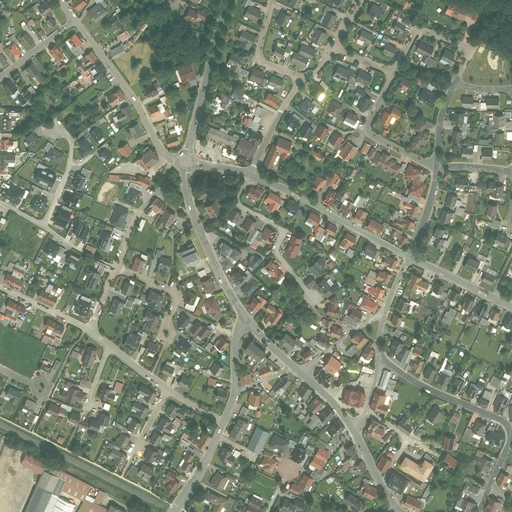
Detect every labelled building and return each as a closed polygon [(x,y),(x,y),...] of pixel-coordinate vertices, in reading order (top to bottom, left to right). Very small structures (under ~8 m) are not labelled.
[(46,0),(40,4),(38,6),(45,15),(46,14),(51,11),(53,9),(46,0)] [(73,0),(71,2),(77,10),(87,3),(84,0),(73,0)] [(469,8),(451,1),(445,13),(463,22),(469,8)] [(48,18),(46,14),(45,15),(38,6),(40,4),(39,2),(33,6),(37,11),(38,10),(45,20),(46,20),(48,18)] [(86,11),(95,23),(108,13),(103,7),(99,2),(97,3),(86,11)] [(381,2),(378,7),(383,9),(385,10),(388,6),(381,2)] [(256,21),(261,10),(252,5),(249,4),(247,7),(243,14),(256,21)] [(373,4),(368,14),(378,19),(383,9),(378,7),(373,4)] [(187,13),(185,18),(194,23),(195,21),(198,16),(199,15),(196,13),(188,9),(186,12),(187,13)] [(198,9),(196,13),(199,15),(198,16),(204,19),(207,13),(198,9)] [(287,13),(281,10),(276,21),(286,25),(291,14),(287,13)] [(483,13),(475,10),(472,18),(479,21),(483,13)] [(57,23),(51,16),(53,14),(51,11),(46,14),(48,18),(46,20),(51,27),(57,23)] [(327,12),(322,23),(331,27),(337,16),(331,13),(327,12)] [(398,17),(396,22),(406,27),(411,30),(414,25),(399,18),(398,17)] [(119,29),(114,22),(109,26),(114,32),(119,29)] [(406,27),(396,22),(393,29),(395,30),(392,34),(400,38),(406,27)] [(42,28),(37,32),(42,37),(47,34),(42,28)] [(245,29),(242,28),(241,30),(238,39),(241,40),(239,45),(249,50),(256,34),(245,29)] [(316,28),(311,41),(313,42),(320,45),(321,45),(327,33),(321,30),(316,28)] [(374,34),(362,28),(357,39),(368,45),(374,34)] [(123,42),(131,36),(129,33),(127,30),(118,36),(123,42)] [(26,32),(19,38),(27,47),(34,42),(26,32)] [(76,33),(67,39),(68,41),(72,45),(74,49),(75,49),(80,45),(83,43),(76,33)] [(8,38),(12,42),(14,41),(15,43),(19,41),(14,34),(8,38)] [(379,44),(385,47),(387,43),(388,43),(390,40),(384,36),(379,44)] [(5,48),(5,49),(13,59),(22,52),(15,43),(14,41),(12,42),(5,48)] [(111,50),(115,58),(126,52),(125,50),(130,47),(127,41),(111,50)] [(434,49),(420,42),(418,47),(415,51),(423,55),(421,60),(427,63),(429,58),(430,58),(434,49)] [(302,44),(298,53),(309,58),(311,59),(316,49),(307,45),(303,43),(302,44)] [(385,47),(382,53),(392,58),(397,48),(388,43),(387,43),(385,47)] [(276,44),(272,52),(281,57),(284,50),(285,49),(280,46),(276,44)] [(64,56),(56,45),(49,50),(57,61),(64,56)] [(80,45),(75,49),(73,51),(77,57),(85,52),(80,45)] [(92,50),(85,56),(88,59),(84,62),(87,66),(98,58),(92,50)] [(455,55),(446,50),(441,59),(451,64),(455,55)] [(295,51),(290,61),(304,68),(309,58),(298,53),(295,51)] [(245,58),(232,52),(227,63),(231,65),(230,67),(237,73),(239,68),(245,58)] [(33,63),(25,69),(32,78),(32,77),(40,72),(33,63)] [(107,71),(102,63),(95,68),(98,72),(94,75),(96,79),(107,71)] [(192,64),(175,70),(175,71),(180,84),(189,81),(197,78),(192,64)] [(348,70),(338,65),(333,77),(344,82),(350,71),(348,70)] [(351,65),(348,70),(350,71),(354,73),(357,68),(351,65)] [(265,71),(255,66),(250,77),(260,82),(263,76),(265,71)] [(248,73),(239,68),(237,73),(236,74),(245,78),(248,73)] [(372,76),(361,70),(355,80),(367,86),(372,76)] [(40,72),(32,77),(38,85),(46,79),(40,72)] [(268,78),(265,84),(278,91),(280,87),(284,79),(270,73),(268,78)] [(420,86),(423,81),(416,77),(413,83),(420,86)] [(413,84),(401,78),(398,86),(409,92),(413,84)] [(425,88),(432,91),(435,85),(423,79),(423,81),(420,86),(424,89),(425,88)] [(11,80),(3,86),(10,96),(18,90),(11,80)] [(322,80),(318,85),(325,89),(325,90),(328,86),(322,80)] [(191,86),(189,81),(180,84),(181,89),(191,86)] [(153,82),(144,88),(149,97),(158,92),(159,91),(158,90),(153,82)] [(236,84),(232,93),(236,94),(242,97),(246,89),(236,84)] [(316,84),(309,93),(317,98),(325,89),(318,85),(316,84)] [(36,93),(31,86),(26,89),(31,96),(31,97),(35,94),(36,93)] [(432,91),(425,88),(424,89),(421,94),(419,99),(418,100),(432,107),(438,94),(432,91)] [(125,97),(119,89),(107,98),(113,106),(125,97)] [(230,107),(236,94),(232,93),(223,89),(219,96),(223,98),(221,103),(230,107)] [(21,93),(18,90),(10,96),(13,99),(16,97),(21,93)] [(274,93),(269,91),(265,99),(275,105),(280,97),(274,93)] [(21,93),(16,97),(23,105),(27,102),(21,93)] [(365,111),(371,98),(362,94),(360,98),(356,106),(365,111)] [(101,100),(98,96),(90,102),(93,107),(101,100)] [(474,97),(463,96),(462,106),(473,106),(473,103),(474,97)] [(487,104),(487,107),(499,107),(499,98),(487,98),(487,104)] [(311,111),(315,107),(311,103),(306,99),(304,102),(303,101),(298,106),(308,115),(311,111)] [(314,100),(311,103),(315,107),(311,111),(314,114),(321,106),(314,100)] [(343,106),(333,101),(327,113),(334,117),(337,118),(343,106)] [(157,104),(161,112),(163,111),(166,110),(166,109),(162,102),(157,104)] [(157,103),(148,107),(153,117),(161,113),(161,112),(157,104),(157,103)] [(256,131),(259,125),(257,124),(260,118),(258,117),(262,109),(252,104),(247,114),(246,116),(249,118),(246,125),(245,125),(256,131)] [(120,122),(130,117),(125,107),(115,112),(120,122)] [(393,107),(390,114),(393,115),(392,118),(398,120),(402,111),(393,107)] [(6,115),(4,115),(4,130),(14,130),(15,118),(24,118),(24,109),(6,108),(6,115)] [(466,109),(456,109),(456,112),(453,112),(453,119),(466,120),(466,119),(466,113),(466,109)] [(390,114),(384,111),(379,122),(388,126),(392,118),(393,115),(390,114)] [(249,118),(246,116),(247,114),(242,112),(239,118),(242,119),(240,122),(246,125),(249,118)] [(507,122),(507,112),(496,112),(496,117),(496,122),(501,122),(507,122)] [(348,113),(344,121),(345,121),(354,126),(357,120),(358,118),(356,117),(357,115),(353,113),(352,115),(348,113)] [(294,114),(292,117),(299,123),(300,124),(302,121),(294,114)] [(290,116),(284,123),(292,131),(299,123),(292,117),(290,116)] [(92,126),(94,129),(97,127),(105,121),(103,118),(92,126)] [(427,124),(418,120),(414,130),(418,132),(415,138),(412,136),(408,146),(418,150),(421,145),(425,146),(430,134),(424,131),(427,124)] [(113,123),(110,124),(116,132),(118,131),(113,123)] [(139,123),(129,127),(134,138),(144,133),(139,123)] [(235,148),(241,136),(234,132),(233,135),(209,124),(205,135),(235,148)] [(28,132),(29,134),(32,131),(33,132),(39,128),(36,125),(29,130),(30,131),(28,132)] [(309,128),(304,125),(300,135),(308,139),(310,133),(312,129),(309,128)] [(327,128),(320,125),(315,135),(322,139),(324,134),(327,128)] [(94,129),(89,132),(96,141),(103,136),(97,127),(94,129)] [(461,127),(455,127),(455,136),(462,137),(463,127),(461,127)] [(501,129),(497,129),(497,135),(497,139),(506,139),(506,129),(501,129)] [(29,134),(25,137),(32,147),(40,141),(33,132),(32,131),(29,134)] [(237,159),(249,164),(262,136),(251,131),(248,139),(241,136),(235,148),(234,150),(240,152),(237,159)] [(166,137),(168,146),(180,143),(177,132),(176,132),(171,134),(168,135),(169,136),(166,137)] [(343,138),(335,132),(328,141),(336,147),(343,138)] [(329,136),(324,134),(322,139),(320,142),(325,144),(329,136)] [(274,149),(278,151),(284,153),(287,155),(292,144),(279,138),(275,146),(274,149)] [(9,139),(1,139),(1,149),(9,149),(9,146),(14,146),(14,142),(9,142),(9,139)] [(84,139),(78,144),(82,149),(77,152),(82,158),(87,153),(92,150),(84,139)] [(44,150),(48,152),(52,147),(54,148),(55,146),(48,142),(44,150)] [(358,149),(347,142),(338,155),(349,162),(358,149)] [(98,149),(101,152),(105,148),(107,147),(105,143),(98,149)] [(127,143),(118,148),(124,158),(133,153),(127,143)] [(370,146),(365,143),(360,151),(366,154),(370,146)] [(464,144),(464,153),(474,154),(475,147),(475,145),(474,145),(464,144)] [(275,146),(272,145),(263,166),(271,169),(278,151),(274,149),(275,146)] [(160,158),(151,148),(150,148),(148,146),(143,150),(146,152),(137,160),(146,170),(160,158)] [(48,152),(46,156),(59,164),(65,155),(54,148),(52,147),(48,152)] [(367,157),(373,160),(377,152),(378,150),(372,147),(367,157)] [(495,148),(485,147),(485,148),(484,155),(494,156),(495,148)] [(101,152),(98,154),(105,163),(112,157),(105,148),(101,152)] [(311,150),(308,156),(319,161),(322,156),(311,150)] [(373,160),(371,163),(393,174),(397,176),(399,172),(401,167),(395,164),(396,162),(390,159),(392,157),(383,152),(382,155),(377,152),(373,160)] [(5,154),(5,163),(8,163),(15,163),(16,163),(16,154),(5,154)] [(35,179),(51,186),(57,175),(44,169),(40,167),(40,168),(35,179)] [(83,167),(80,175),(86,177),(88,178),(91,171),(83,167)] [(412,167),(409,168),(405,175),(413,179),(414,178),(415,182),(414,182),(411,188),(408,189),(410,193),(412,192),(416,195),(420,193),(424,187),(422,183),(425,178),(424,175),(419,173),(420,171),(412,167)] [(329,177),(319,171),(312,183),(322,189),(329,177)] [(337,184),(341,176),(335,172),(333,176),(335,177),(332,181),(337,184)] [(80,175),(77,174),(72,186),(81,189),(86,177),(80,175)] [(459,174),(458,184),(465,185),(469,185),(469,184),(470,175),(459,174)] [(151,180),(140,175),(136,183),(142,186),(147,188),(151,180)] [(504,194),(505,183),(497,182),(497,178),(491,178),(490,188),(493,188),(493,192),(502,194),(503,194),(504,194)] [(17,208),(26,191),(11,184),(10,186),(6,184),(1,195),(10,200),(8,204),(17,208)] [(252,185),(247,192),(258,198),(262,190),(257,187),(252,185)] [(140,190),(131,186),(125,201),(135,205),(142,191),(140,190)] [(331,186),(324,198),(333,204),(337,197),(334,195),(337,190),(331,186)] [(283,195),(271,189),(266,198),(271,200),(268,205),(275,209),(283,195)] [(450,190),(447,200),(456,203),(460,193),(450,190)] [(198,201),(207,195),(204,191),(195,196),(198,201)] [(74,195),(69,192),(64,202),(74,206),(78,198),(79,197),(74,195)] [(412,192),(410,193),(404,195),(411,199),(418,203),(421,197),(416,195),(412,192)] [(30,205),(41,211),(48,199),(41,195),(37,193),(30,205)] [(362,195),(357,203),(361,205),(364,206),(365,203),(364,202),(367,195),(363,193),(362,195)] [(344,200),(339,208),(348,213),(354,202),(355,200),(350,197),(347,202),(344,200)] [(167,206),(157,198),(145,213),(148,216),(149,215),(153,210),(157,213),(158,211),(161,214),(167,206)] [(290,198),(285,206),(290,209),(295,211),(296,212),(299,206),(300,204),(290,198)] [(213,200),(203,207),(210,217),(220,211),(213,200)] [(499,202),(490,201),(489,211),(491,211),(491,212),(496,213),(496,212),(497,212),(499,202)] [(408,212),(415,215),(419,206),(411,204),(406,202),(404,207),(409,209),(408,212)] [(243,210),(234,205),(228,214),(238,220),(241,214),(243,210)] [(361,205),(354,216),(363,221),(369,209),(364,206),(361,205)] [(129,210),(117,206),(110,223),(117,225),(122,227),(124,223),(129,210)] [(304,208),(299,206),(296,212),(295,213),(300,215),(304,208)] [(454,210),(445,206),(441,217),(450,220),(454,210)] [(62,208),(61,208),(58,215),(68,220),(71,212),(70,212),(62,208)] [(176,214),(165,209),(160,219),(171,224),(176,214)] [(323,215),(313,209),(308,217),(317,223),(318,223),(319,221),(323,215)] [(245,216),(241,214),(238,220),(236,222),(241,224),(245,216)] [(259,219),(250,214),(244,223),(252,228),(254,229),(255,228),(259,219)] [(65,228),(68,220),(58,215),(55,223),(63,227),(65,228)] [(500,227),(503,218),(494,216),(492,224),(500,227)] [(413,222),(406,219),(405,220),(401,218),(397,217),(397,219),(395,224),(410,230),(411,226),(413,227),(414,223),(413,222)] [(138,229),(142,231),(146,220),(142,218),(138,229)] [(83,223),(76,220),(73,227),(72,231),(73,231),(79,235),(83,225),(83,223)] [(164,224),(157,220),(154,225),(160,229),(164,224)] [(339,225),(331,220),(327,227),(325,231),(328,233),(330,230),(333,231),(334,232),(339,225)] [(371,220),(366,228),(379,235),(381,231),(383,226),(382,226),(371,220)] [(323,224),(319,221),(318,223),(317,223),(314,227),(316,228),(320,230),(323,225),(323,224)] [(127,224),(124,223),(122,227),(117,225),(116,228),(123,231),(127,224)] [(439,233),(439,234),(440,233),(443,225),(439,223),(435,232),(439,233)] [(278,229),(267,224),(264,230),(262,234),(263,234),(266,236),(272,239),(278,229)] [(84,238),(85,238),(87,235),(90,228),(83,225),(79,235),(84,238)] [(327,227),(323,225),(320,230),(317,234),(317,235),(322,238),(324,239),(328,233),(325,231),(327,227)] [(177,234),(179,231),(173,226),(169,229),(176,235),(177,234)] [(257,229),(255,228),(254,229),(252,228),(247,237),(251,239),(257,229)] [(398,233),(401,235),(403,231),(397,229),(396,231),(392,229),(390,234),(396,237),(398,233)] [(111,240),(113,234),(111,233),(103,230),(102,230),(99,236),(103,238),(100,246),(108,249),(110,250),(112,245),(113,241),(111,240)] [(358,235),(348,230),(345,236),(344,236),(341,241),(349,245),(351,241),(354,242),(358,235)] [(509,235),(499,231),(496,239),(499,240),(506,243),(509,235)] [(302,236),(294,233),(291,239),(292,239),(286,250),(296,254),(302,242),(300,241),(302,236)] [(398,233),(396,237),(399,238),(397,243),(404,246),(408,237),(401,235),(398,233)] [(439,234),(439,233),(435,242),(442,245),(446,236),(440,233),(439,234)] [(338,237),(332,234),(331,234),(328,240),(334,243),(338,237)] [(60,246),(50,240),(48,243),(47,242),(43,249),(55,256),(60,246)] [(189,247),(181,251),(182,251),(180,252),(183,259),(185,258),(188,265),(191,264),(192,265),(196,263),(195,262),(200,260),(199,257),(199,256),(196,249),(193,242),(188,244),(189,247)] [(232,247),(225,242),(224,243),(222,242),(219,246),(221,247),(219,250),(221,251),(220,254),(221,255),(219,256),(222,261),(221,262),(225,270),(233,266),(233,265),(236,260),(242,253),(234,247),(234,248),(232,247)] [(465,247),(457,243),(452,253),(460,257),(465,247)] [(318,253),(321,250),(316,244),(313,246),(318,253)] [(356,248),(350,245),(347,252),(353,255),(356,248)] [(377,249),(367,245),(363,254),(372,258),(376,251),(377,249)] [(66,249),(60,246),(55,256),(60,259),(61,258),(63,253),(66,249)] [(81,258),(69,251),(68,254),(65,261),(77,267),(81,258)] [(471,252),(466,263),(477,268),(479,263),(482,258),(471,252)] [(263,261),(255,254),(247,263),(255,269),(263,261)] [(322,254),(310,264),(318,274),(326,267),(324,264),(328,261),(322,254)] [(388,262),(395,266),(399,257),(392,254),(390,257),(386,255),(384,260),(388,262)] [(161,256),(160,258),(158,267),(162,268),(160,275),(169,277),(173,259),(161,256)] [(272,256),(265,264),(273,273),(279,266),(281,264),(272,256)] [(140,258),(136,257),(132,267),(143,272),(147,261),(146,261),(140,258)] [(7,268),(13,270),(15,266),(16,265),(10,262),(7,268)] [(98,269),(97,271),(100,272),(103,274),(106,268),(104,267),(100,265),(98,269)] [(15,266),(13,270),(18,273),(23,275),(25,271),(20,268),(15,266)] [(286,272),(279,266),(273,273),(272,274),(279,279),(286,272)] [(377,274),(379,270),(372,266),(369,273),(376,276),(377,274)] [(387,268),(386,270),(381,267),(379,270),(377,274),(382,277),(383,276),(388,279),(392,271),(387,268)] [(97,271),(91,269),(91,270),(87,268),(84,274),(85,274),(88,275),(86,280),(84,285),(93,289),(100,272),(97,271)] [(488,268),(484,277),(494,282),(498,273),(496,272),(488,268)] [(204,269),(198,272),(201,277),(207,275),(204,269)] [(238,269),(230,277),(234,281),(238,285),(246,277),(243,274),(238,269)] [(318,279),(312,272),(305,279),(310,285),(318,279)] [(422,277),(411,272),(411,273),(406,285),(406,286),(412,288),(416,290),(417,288),(425,292),(429,282),(421,279),(422,277)] [(16,277),(8,273),(4,281),(21,288),(24,281),(21,279),(16,277)] [(325,275),(318,281),(325,291),(331,286),(333,285),(332,283),(325,275)] [(211,277),(201,282),(206,294),(210,292),(216,289),(211,277)] [(40,284),(46,287),(48,282),(49,281),(43,278),(40,284)] [(333,285),(331,286),(335,290),(342,284),(338,278),(332,283),(333,285)] [(253,279),(252,279),(241,290),(245,294),(248,297),(260,285),(253,279)] [(125,281),(121,291),(130,295),(134,285),(129,283),(125,281)] [(48,282),(46,287),(47,287),(52,289),(56,291),(58,287),(48,282)] [(440,294),(442,290),(444,286),(436,282),(432,290),(433,290),(440,294)] [(382,294),(385,286),(378,283),(377,285),(372,283),(370,289),(382,294)] [(45,291),(41,289),(38,297),(54,305),(58,297),(54,295),(50,293),(45,291)] [(459,293),(452,289),(450,294),(448,297),(451,298),(450,299),(453,301),(454,300),(457,301),(459,297),(458,296),(459,293)] [(165,296),(153,291),(151,296),(143,293),(140,299),(142,300),(148,302),(147,304),(160,310),(165,296)] [(197,295),(188,291),(184,300),(188,302),(193,304),(197,296),(197,295)] [(264,301),(255,293),(248,303),(250,305),(251,304),(258,309),(264,301)] [(339,303),(340,298),(335,293),(330,297),(333,300),(332,302),(339,303)] [(365,295),(361,303),(376,309),(380,300),(372,296),(365,293),(365,295)] [(215,296),(204,301),(206,305),(205,306),(208,314),(210,313),(210,315),(217,311),(219,311),(221,310),(219,304),(220,304),(219,301),(217,301),(215,296)] [(475,300),(465,296),(461,306),(463,308),(469,310),(470,311),(475,300)] [(75,311),(86,316),(92,303),(89,302),(81,298),(80,298),(79,302),(77,302),(74,307),(76,308),(75,311)] [(125,303),(115,298),(109,310),(120,315),(125,303)] [(408,302),(400,298),(396,307),(408,313),(410,308),(406,306),(408,302)] [(10,299),(6,308),(11,310),(17,313),(22,315),(26,307),(10,299)] [(276,320),(284,310),(277,304),(277,305),(271,300),(267,306),(272,310),(269,315),(276,320)] [(330,301),(328,312),(341,314),(343,304),(339,303),(332,302),(330,301)] [(194,311),(196,306),(193,304),(188,302),(186,307),(194,311)] [(488,306),(481,303),(479,306),(478,305),(475,311),(483,316),(488,306)] [(358,306),(354,304),(354,306),(350,314),(354,316),(359,319),(360,319),(365,310),(358,306)] [(456,310),(450,307),(448,312),(446,311),(442,321),(450,324),(452,319),(456,310)] [(500,312),(493,309),(490,316),(497,320),(498,320),(500,317),(498,316),(500,312)] [(161,316),(147,310),(144,318),(147,319),(145,324),(147,325),(154,328),(156,329),(161,316)] [(217,311),(217,312),(213,317),(217,321),(223,315),(219,311),(217,311)] [(467,315),(461,313),(458,312),(456,316),(458,317),(458,318),(464,321),(467,315)] [(184,327),(189,321),(189,322),(191,320),(182,313),(176,321),(184,327)] [(17,318),(15,317),(9,314),(7,318),(15,322),(17,318)] [(403,317),(394,314),(391,322),(398,325),(400,325),(402,320),(403,319),(403,317)] [(511,325),(511,318),(507,316),(503,324),(511,328),(511,325)] [(17,318),(15,322),(17,323),(15,326),(20,328),(23,321),(17,318)] [(65,326),(48,318),(44,327),(48,328),(52,330),(58,333),(61,334),(65,326)] [(332,322),(326,320),(324,326),(329,328),(331,329),(332,326),(332,322)] [(190,329),(193,325),(189,322),(189,321),(184,327),(190,331),(191,330),(190,329)] [(197,334),(203,326),(196,321),(193,325),(190,329),(191,330),(196,334),(197,334)] [(209,328),(204,325),(203,326),(197,334),(199,335),(203,338),(204,339),(211,330),(209,328)] [(329,328),(326,334),(338,339),(342,330),(332,326),(331,329),(329,328)] [(287,328),(280,337),(291,346),(298,338),(287,328)] [(397,328),(393,332),(398,337),(403,332),(397,328)] [(142,336),(140,342),(143,343),(144,340),(147,333),(143,331),(142,334),(138,331),(137,334),(142,336)] [(355,333),(350,339),(354,343),(359,348),(368,340),(368,339),(360,331),(357,335),(355,333)] [(50,334),(46,332),(42,341),(47,343),(49,338),(54,341),(56,338),(56,337),(50,334)] [(127,336),(123,345),(136,351),(140,342),(142,336),(137,334),(134,333),(132,337),(127,336)] [(321,334),(317,343),(327,348),(331,338),(321,334)] [(181,337),(175,345),(178,348),(177,349),(181,352),(182,351),(187,354),(192,347),(193,345),(189,343),(181,337)] [(223,351),(229,342),(222,337),(220,339),(219,339),(214,344),(218,347),(223,350),(223,351)] [(192,339),(189,343),(193,345),(192,347),(195,350),(199,345),(192,339)] [(404,344),(394,339),(389,349),(398,354),(401,350),(403,347),(404,344)] [(147,347),(146,350),(149,352),(154,354),(155,354),(159,344),(149,341),(147,347)] [(251,341),(244,350),(250,354),(254,357),(259,361),(266,352),(251,341)] [(374,344),(371,341),(370,342),(362,355),(369,360),(374,353),(372,352),(373,349),(372,348),(374,344)] [(211,350),(213,346),(214,345),(209,342),(206,347),(211,350)] [(359,348),(354,343),(346,352),(351,356),(359,348)] [(147,347),(142,345),(138,353),(142,354),(144,350),(146,350),(147,347)] [(412,354),(418,357),(419,354),(422,348),(415,345),(415,347),(413,351),(412,354)] [(98,349),(88,346),(82,363),(92,366),(98,349)] [(410,350),(403,347),(401,350),(398,354),(396,357),(405,362),(410,350)] [(300,354),(305,361),(314,355),(313,355),(311,352),(309,348),(300,354)] [(432,357),(437,359),(439,354),(432,350),(430,355),(432,357)] [(331,356),(322,367),(333,375),(334,374),(336,371),(341,363),(331,356)] [(418,357),(414,356),(410,365),(412,366),(411,369),(418,372),(424,360),(422,359),(418,357)] [(57,370),(61,362),(57,360),(53,368),(57,370)] [(42,362),(38,371),(48,376),(52,367),(47,365),(43,363),(42,362)] [(172,363),(171,365),(175,367),(174,369),(178,371),(179,370),(179,368),(183,370),(184,367),(183,367),(184,365),(182,364),(181,366),(180,365),(181,364),(177,362),(176,364),(177,364),(177,365),(172,363)] [(224,367),(216,362),(210,370),(212,371),(220,378),(225,372),(222,370),(224,367)] [(166,363),(162,372),(171,376),(174,369),(175,367),(171,365),(170,365),(166,363)] [(255,371),(258,365),(254,363),(252,365),(251,365),(249,369),(255,371)] [(258,369),(261,377),(272,373),(269,365),(267,366),(259,369),(258,369)] [(437,369),(428,365),(424,374),(433,379),(437,369)] [(449,370),(444,367),(443,371),(442,372),(450,376),(451,374),(452,371),(449,370)] [(331,376),(321,369),(314,378),(327,388),(330,384),(327,381),(331,376)] [(391,372),(385,370),(379,387),(385,389),(386,388),(389,379),(391,372)] [(442,372),(437,381),(446,385),(450,376),(442,372)] [(251,377),(251,373),(240,375),(241,380),(239,380),(239,384),(242,383),(242,384),(252,383),(252,382),(251,377)] [(183,375),(177,383),(186,390),(193,382),(183,375)] [(285,376),(284,376),(273,388),(278,393),(282,388),(284,390),(291,382),(288,379),(289,378),(286,375),(285,376)] [(498,388),(498,387),(502,379),(494,375),(489,384),(498,388)] [(208,385),(214,386),(216,379),(210,377),(209,376),(207,385),(208,385)] [(338,377),(333,384),(339,387),(344,381),(338,377)] [(465,382),(456,377),(451,388),(460,392),(465,382)] [(88,381),(82,379),(80,385),(85,387),(88,381)] [(396,382),(389,379),(386,388),(387,388),(393,390),(396,382)] [(507,382),(502,379),(498,387),(501,389),(504,389),(507,382)] [(485,382),(479,380),(477,385),(476,386),(479,387),(482,389),(486,383),(485,382)] [(77,384),(68,381),(65,387),(69,388),(68,392),(63,390),(60,398),(75,403),(77,398),(81,400),(84,392),(76,389),(77,384)] [(124,384),(117,381),(114,390),(121,392),(124,384)] [(313,390),(304,384),(298,392),(307,398),(313,390)] [(157,393),(141,385),(138,392),(145,396),(144,398),(148,400),(152,402),(157,393)] [(22,392),(11,386),(7,392),(6,395),(11,398),(9,401),(15,405),(22,392)] [(112,390),(102,386),(99,396),(109,399),(110,395),(111,392),(112,390)] [(477,389),(469,386),(466,395),(474,397),(477,389)] [(218,388),(216,399),(226,400),(228,390),(225,390),(225,388),(220,387),(220,389),(218,388)] [(351,389),(346,388),(343,401),(364,405),(367,392),(351,389)] [(393,390),(387,388),(384,395),(386,396),(396,399),(399,392),(393,390)] [(481,396),(478,404),(487,407),(490,400),(493,393),(485,389),(482,397),(481,396)] [(501,395),(509,398),(511,393),(504,389),(501,395)] [(251,392),(250,392),(248,403),(250,403),(258,405),(260,395),(254,393),(255,391),(252,390),(251,392)] [(383,404),(386,396),(384,395),(375,392),(370,408),(385,414),(388,406),(383,404)] [(501,395),(499,394),(493,407),(504,411),(509,398),(501,395)] [(326,405),(316,397),(308,407),(314,412),(318,415),(326,405)] [(37,404),(27,399),(27,400),(26,400),(23,406),(23,407),(23,408),(28,410),(30,411),(30,412),(31,413),(32,413),(37,404)] [(136,412),(136,414),(144,418),(149,407),(145,405),(136,401),(136,402),(132,409),(136,412)] [(51,403),(46,412),(52,415),(57,417),(61,408),(51,403)] [(62,403),(61,407),(71,412),(72,408),(62,403)] [(165,412),(174,417),(175,414),(183,418),(187,411),(172,403),(170,406),(169,405),(165,412)] [(326,405),(318,415),(323,420),(325,421),(333,412),(326,405)] [(444,413),(434,406),(426,417),(437,424),(444,413)] [(239,418),(244,420),(249,409),(243,407),(238,417),(239,418)] [(456,423),(460,414),(453,411),(450,420),(456,423)] [(81,415),(72,412),(69,421),(77,424),(78,424),(79,420),(81,415)] [(318,415),(314,412),(310,417),(312,418),(307,424),(312,429),(319,421),(321,423),(323,420),(318,415)] [(405,412),(397,423),(409,431),(414,424),(408,420),(411,416),(405,412)] [(32,413),(31,413),(28,420),(33,422),(37,416),(32,413)] [(101,423),(101,424),(107,426),(110,417),(100,413),(97,421),(101,423)] [(170,421),(162,417),(157,427),(170,433),(170,432),(172,428),(168,425),(170,421)] [(173,423),(179,426),(182,420),(176,417),(173,423)] [(239,418),(237,424),(244,427),(245,428),(248,422),(244,420),(239,418)] [(89,428),(92,429),(98,431),(100,427),(101,424),(101,423),(97,421),(92,419),(90,424),(89,428)] [(128,429),(137,433),(142,424),(132,419),(130,424),(127,428),(128,429)] [(372,419),(366,430),(380,438),(385,428),(378,425),(379,423),(372,419)] [(79,420),(78,424),(77,424),(77,425),(80,426),(83,427),(91,431),(92,429),(89,428),(90,424),(79,420)] [(337,420),(327,430),(329,432),(328,433),(332,437),(333,436),(335,438),(345,428),(337,420)] [(482,436),(487,425),(476,420),(472,430),(471,432),(474,433),(482,436)] [(236,424),(233,430),(240,433),(241,433),(244,427),(237,424),(236,424)] [(486,433),(489,434),(491,430),(493,431),(495,428),(489,425),(486,433)] [(260,454),(270,433),(256,427),(247,448),(260,454)] [(417,428),(414,434),(422,438),(426,431),(421,428),(420,430),(417,428)] [(472,437),(474,433),(471,432),(472,430),(467,428),(464,434),(472,437)] [(232,429),(229,435),(231,436),(237,438),(240,433),(233,430),(232,429)] [(494,443),(498,445),(502,435),(493,431),(491,430),(489,434),(486,439),(489,440),(488,442),(494,444),(494,443)] [(163,436),(155,432),(150,441),(152,442),(151,443),(156,445),(157,444),(160,446),(164,437),(163,436)] [(389,432),(383,438),(387,441),(392,435),(389,432)] [(131,438),(125,435),(121,433),(119,437),(120,437),(120,438),(118,437),(116,441),(118,441),(117,443),(126,448),(131,438)] [(191,442),(205,450),(213,438),(204,433),(199,440),(194,437),(191,442)] [(275,434),(269,446),(284,454),(288,446),(290,442),(288,441),(275,434)] [(302,434),(299,440),(304,444),(308,437),(302,434)] [(456,438),(444,436),(442,447),(444,447),(452,449),(455,449),(456,438)] [(290,442),(288,446),(292,449),(296,442),(289,439),(288,441),(290,442)] [(319,447),(324,450),(325,449),(327,445),(319,440),(316,445),(319,447)] [(115,446),(113,448),(119,451),(121,448),(110,443),(109,443),(115,446)] [(306,450),(305,453),(311,456),(315,447),(308,444),(306,450)] [(359,456),(353,445),(345,449),(347,453),(344,455),(347,460),(347,461),(349,460),(349,461),(355,458),(359,456)] [(306,450),(297,446),(291,457),(301,462),(305,453),(306,450)] [(232,450),(224,447),(219,458),(233,464),(236,458),(229,455),(232,450)] [(314,456),(325,462),(330,452),(325,449),(324,450),(319,447),(314,456)] [(119,451),(113,448),(113,449),(110,455),(115,457),(114,459),(113,462),(122,467),(128,455),(119,451)] [(158,452),(149,448),(144,457),(153,462),(154,461),(158,463),(161,457),(157,455),(158,452)] [(387,449),(384,455),(388,457),(389,455),(393,457),(395,453),(387,449)] [(481,456),(483,457),(485,452),(478,449),(475,455),(481,458),(481,456)] [(272,473),(278,461),(272,458),(274,455),(265,450),(263,455),(264,456),(261,464),(264,466),(263,468),(263,469),(272,473)] [(26,451),(20,462),(41,474),(47,462),(26,451)] [(186,460),(190,462),(194,455),(192,454),(188,451),(183,458),(184,459),(186,460)] [(10,456),(18,460),(20,455),(12,452),(10,456)] [(458,460),(448,452),(447,453),(444,456),(438,463),(443,468),(446,465),(450,469),(458,460)] [(384,455),(382,454),(376,466),(386,471),(392,459),(388,457),(384,455)] [(481,458),(475,455),(473,454),(470,460),(478,464),(481,458)] [(314,456),(309,464),(315,467),(320,470),(321,468),(325,462),(314,456)] [(405,456),(399,466),(424,481),(434,464),(429,461),(425,458),(422,463),(418,463),(405,456)] [(483,457),(481,456),(481,458),(478,464),(476,468),(487,472),(492,461),(483,457)] [(355,458),(349,461),(350,463),(352,466),(353,466),(358,463),(355,458)] [(186,460),(182,467),(186,470),(188,471),(193,464),(190,462),(186,460)] [(358,463),(353,466),(352,466),(351,467),(356,476),(366,471),(362,461),(358,463)] [(154,469),(143,463),(141,465),(140,469),(137,474),(148,480),(154,469)] [(87,494),(92,485),(52,465),(49,472),(66,480),(62,490),(83,501),(84,501),(85,498),(87,494)] [(137,474),(140,469),(141,465),(137,468),(132,465),(129,471),(132,473),(137,475),(137,474)] [(315,467),(310,477),(314,478),(319,481),(321,476),(324,471),(320,470),(315,467)] [(321,468),(320,470),(324,471),(321,476),(323,477),(325,476),(326,476),(328,471),(325,469),(325,470),(321,468)] [(49,472),(44,470),(25,511),(51,511),(59,497),(62,490),(66,480),(49,472)] [(165,487),(173,493),(180,483),(175,480),(177,477),(169,471),(165,476),(167,478),(165,480),(169,483),(165,487)] [(210,484),(222,490),(229,477),(217,471),(215,476),(214,475),(210,484)] [(408,480),(393,471),(386,484),(400,493),(405,485),(408,480)] [(504,473),(502,471),(496,482),(507,487),(509,483),(506,482),(509,475),(508,474),(504,473)] [(299,485),(299,486),(309,490),(314,478),(310,477),(304,474),(302,479),(300,479),(298,484),(299,485)] [(467,482),(472,484),(474,480),(466,476),(464,480),(467,482)] [(467,482),(462,492),(468,494),(476,498),(481,488),(472,484),(467,482)] [(368,485),(364,483),(361,487),(365,489),(362,495),(372,501),(378,489),(368,485)] [(13,495),(24,499),(28,489),(17,484),(13,495)] [(289,489),(289,490),(298,494),(301,488),(292,484),(291,485),(289,489)] [(425,490),(422,497),(427,495),(428,494),(429,491),(431,486),(429,485),(425,490)] [(93,502),(99,505),(106,492),(100,489),(95,498),(93,502)] [(227,499),(207,490),(203,498),(215,504),(212,511),(211,511),(220,511),(223,507),(226,502),(227,499)] [(85,498),(93,502),(95,498),(87,494),(85,498)] [(353,511),(361,511),(367,506),(360,500),(358,501),(351,494),(344,501),(352,508),(351,509),(353,511)] [(417,499),(407,495),(403,504),(410,507),(411,506),(418,509),(422,501),(417,499)] [(227,499),(226,502),(232,505),(235,499),(228,496),(227,499)] [(262,501),(252,496),(251,500),(249,504),(258,509),(262,501)] [(466,499),(460,496),(455,508),(462,511),(461,511),(472,511),(477,503),(466,499)] [(72,511),(76,504),(59,497),(51,511),(72,511)] [(496,511),(501,502),(491,497),(485,509),(490,511),(496,511)] [(93,502),(85,498),(84,501),(83,501),(77,511),(106,511),(108,509),(103,507),(103,506),(101,505),(101,506),(99,505),(93,502)] [(286,498),(280,508),(286,511),(285,511),(292,511),(296,506),(302,509),(305,504),(296,499),(294,503),(286,498)] [(232,505),(226,502),(223,507),(229,511),(232,505)]
